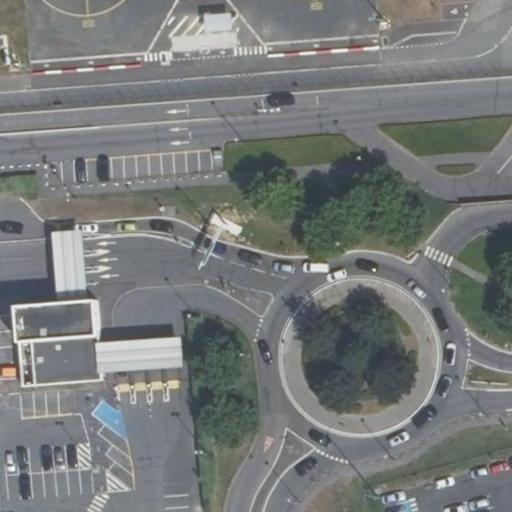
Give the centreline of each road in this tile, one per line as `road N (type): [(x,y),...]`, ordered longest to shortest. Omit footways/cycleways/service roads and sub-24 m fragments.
road 1 (tertiary): [(438,317),(401,283),(373,275),(316,287),(281,329),(274,356),(279,390)]
road 2 (tertiary): [(279,390),(278,424),(241,511)]
